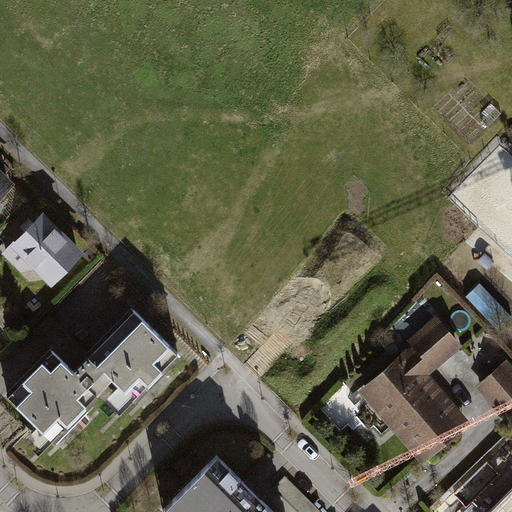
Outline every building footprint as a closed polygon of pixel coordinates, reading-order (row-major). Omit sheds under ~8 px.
[(0,168),(0,188),(10,177),(0,168)] [(511,186),(500,176),(471,210),(485,222),(511,190),(511,186)] [(42,207),(0,251),(0,257),(38,293),(82,246),(42,207)] [(68,329),(6,389),(43,428),(106,367),(133,395),(178,351),(126,298),(80,342),(68,329)] [(436,325),(362,387),(420,455),(463,418),(432,382),(463,356),(436,325)] [(473,386),(505,422),(511,415),(511,368),(503,359),(473,386)] [(153,500),(164,511),(282,511),(212,441),(153,500)]
